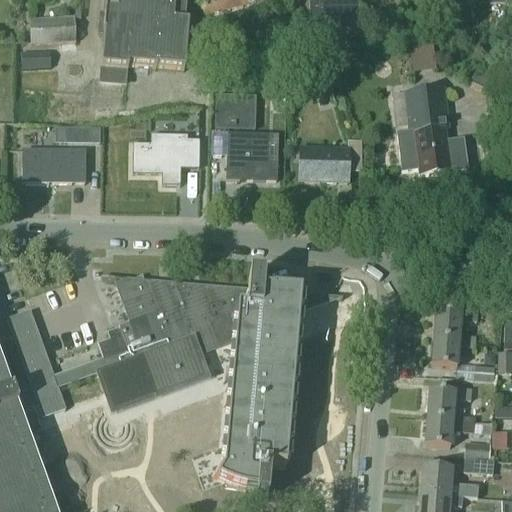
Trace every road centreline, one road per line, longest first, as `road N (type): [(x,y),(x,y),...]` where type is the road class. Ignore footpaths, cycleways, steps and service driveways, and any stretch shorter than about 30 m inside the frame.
road 1 (residential): [(0,230),(201,234),(392,265)]
road 2 (residential): [(370,511),(392,265)]
road 3 (residential): [(392,265),(511,278)]
